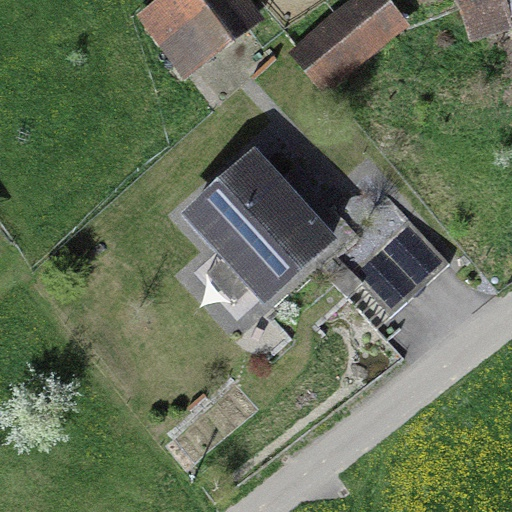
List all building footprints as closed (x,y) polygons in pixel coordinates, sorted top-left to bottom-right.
[(175,65),(238,18),(221,0),(164,0),(136,21),(175,65)] [(330,89),(399,33),(372,0),(363,0),(300,52),(330,89)] [(471,38),(510,25),(502,0),(491,0),(462,10),(471,38)] [(321,244),(324,247),(328,244),(252,160),(190,217),(265,300),(269,296),(266,293),(321,244)] [(396,325),(445,276),(407,246),(379,282),(360,262),(346,282),(396,325)]
